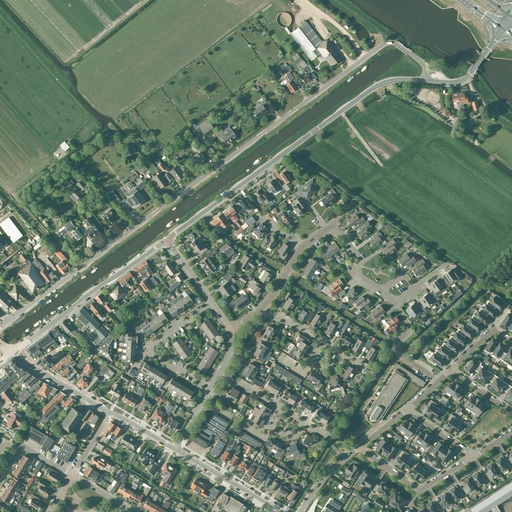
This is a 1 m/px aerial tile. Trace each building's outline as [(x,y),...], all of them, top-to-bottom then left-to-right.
[(277,17),(277,20),(277,23),(279,25),(280,26),(283,27),(285,27),(287,26),(289,25),(291,23),(291,20),(291,17),(290,15),(288,13),(285,12),(283,12),(280,13),(278,15),(277,17)] [(310,58),(311,60),(320,54),(324,58),(325,57),(332,66),(341,58),(334,50),(336,49),(327,39),(324,42),(323,41),(322,42),(306,21),(290,34),(310,58)] [(302,63),(300,63),(303,68),(301,70),(304,75),(301,77),(305,83),(311,78),(310,75),(309,74),(309,73),(313,71),(308,65),(307,66),(303,61),(302,63)] [(297,88),(291,80),(294,78),(290,72),(286,74),(287,76),(284,78),(288,83),(286,85),(292,92),(297,88)] [(458,93),(460,104),(469,103),(468,96),(465,97),(465,92),(458,93)] [(255,115),(253,116),(255,119),(258,118),(267,111),(264,108),(268,104),(264,99),(258,104),(260,106),(252,111),(255,115)] [(457,117),(455,119),(453,123),(457,126),(461,120),(457,117)] [(465,121),(460,127),(465,131),(470,125),(465,121)] [(205,122),(199,127),(202,131),(201,132),(205,137),(214,129),(209,122),(206,123),(205,122)] [(226,128),(222,132),(223,134),(218,137),(222,142),(224,140),(226,144),(230,141),(231,141),(233,140),(233,139),(237,136),(232,129),(229,131),(226,128)] [(64,141),(60,145),(65,151),(69,147),(64,141)] [(203,161),(207,158),(209,156),(203,148),(200,150),(201,151),(194,156),(200,164),(200,163),(201,164),(203,162),(203,161)] [(159,161),(156,163),(158,165),(157,167),(159,170),(160,169),(162,171),(166,168),(162,162),(161,163),(159,161)] [(138,166),(136,168),(141,174),(148,169),(145,164),(143,162),(141,164),(138,166)] [(176,167),(170,171),(178,181),(183,177),(176,167)] [(280,175),(286,183),(282,186),(285,191),(288,194),(291,191),(287,186),(289,184),(288,182),(291,180),(285,171),(280,175)] [(159,173),(153,178),(161,188),(167,184),(159,173)] [(311,184),(311,180),(311,179),(296,191),(297,192),(299,196),(301,198),(304,195),(307,198),(309,196),(310,193),(313,193),(316,191),(311,184)] [(285,191),(282,186),(280,183),(277,186),(273,180),(267,184),(268,187),(267,188),(266,189),(268,192),(269,192),(271,191),(273,193),(279,189),(282,193),(285,191)] [(81,181),(76,185),(81,191),(86,187),(81,181)] [(143,181),(137,186),(140,190),(146,185),(143,181)] [(129,197),(126,199),(131,206),(134,204),(136,206),(144,200),(135,188),(131,192),(133,194),(129,197)] [(336,200),(334,198),(337,195),(332,188),(329,191),(331,193),(326,197),(327,197),(322,201),(327,207),(330,205),(330,204),(336,200)] [(76,189),(69,195),(74,201),(81,195),(76,189)] [(267,194),(265,192),(263,194),(260,190),(254,194),(260,203),(264,200),(266,203),(270,199),(267,194)] [(112,191),(108,194),(111,197),(116,203),(120,200),(115,194),(112,191)] [(299,215),(305,211),(303,208),(306,206),(303,202),(299,197),(294,201),(297,204),(292,207),(299,215)] [(251,210),(255,207),(250,200),(248,198),(246,200),(244,198),(239,201),(242,205),(241,205),(245,211),(249,207),(251,210)] [(229,208),(228,210),(232,215),(235,219),(237,218),(234,214),(236,212),(232,206),(231,207),(231,206),(229,208)] [(105,214),(107,216),(104,219),(109,226),(115,221),(112,218),(116,215),(112,211),(111,212),(110,210),(105,214)] [(228,219),(229,217),(230,219),(231,218),(233,221),(235,219),(232,215),(228,210),(226,211),(226,210),(223,212),(224,212),(223,213),(228,219)] [(280,222),(283,219),(286,224),(291,221),(286,213),(283,215),(281,212),(276,216),(280,222)] [(216,218),(217,218),(216,219),(212,222),(217,228),(220,225),(223,227),(229,222),(226,219),(225,220),(221,215),(218,217),(218,216),(216,218)] [(359,225),(365,221),(362,216),(358,218),(356,215),(348,220),(352,226),(357,222),(359,225)] [(13,224),(8,217),(0,223),(0,225),(2,228),(13,243),(23,236),(13,224)] [(89,227),(85,230),(91,239),(99,233),(93,224),(88,218),(84,221),(89,227)] [(70,221),(64,226),(58,230),(55,233),(56,235),(57,234),(59,238),(61,236),(60,233),(66,229),(68,232),(75,227),(70,221)] [(360,231),(357,233),(361,239),(370,233),(367,229),(371,226),(367,221),(358,228),(360,231)] [(262,234),(264,233),(265,232),(264,231),(266,229),(262,223),(256,227),(254,224),(247,229),(250,233),(253,231),(259,238),(262,236),(263,235),(262,234)] [(77,228),(71,233),(77,240),(83,235),(77,228)] [(374,238),(369,241),(374,247),(382,242),(380,239),(381,235),(378,231),(372,235),(374,238)] [(189,244),(192,248),(200,243),(197,238),(195,240),(194,239),(194,237),(192,234),(190,234),(187,236),(187,238),(189,241),(191,241),(192,242),(189,244)] [(269,238),(266,236),(265,238),(260,245),(264,247),(266,245),(272,249),(278,239),(271,235),(269,238)] [(393,239),(387,243),(385,244),(387,247),(383,250),(388,256),(397,250),(394,246),(396,244),(393,239)] [(41,241),(33,248),(35,251),(43,245),(41,241)] [(335,242),(329,246),(335,253),(336,253),(339,250),(341,253),(343,252),(340,248),(340,249),(335,242)] [(206,247),(204,248),(200,243),(192,248),(196,253),(198,251),(201,255),(207,250),(206,247)] [(235,258),(238,256),(235,252),(230,246),(229,247),(227,243),(219,249),(222,253),(223,252),(228,258),(232,254),(235,258)] [(289,255),(286,254),(290,247),(284,243),(278,252),(283,255),(281,258),(286,261),(289,255)] [(330,257),(331,256),(334,254),(336,257),(338,255),(336,253),(335,253),(329,246),(324,249),(330,257)] [(333,259),(331,256),(330,257),(324,249),(320,253),(325,260),(329,257),(331,260),(333,259)] [(200,264),(204,269),(212,263),(210,260),(214,257),(212,255),(213,255),(211,252),(205,256),(207,259),(200,264)] [(21,270),(18,273),(32,293),(45,283),(43,280),(35,270),(36,269),(31,263),(24,253),(19,256),(23,261),(24,261),(26,263),(19,268),(21,270)] [(398,260),(402,266),(406,264),(408,267),(411,265),(411,264),(416,261),(412,256),(409,258),(406,254),(398,260)] [(69,267),(66,263),(68,261),(63,255),(59,259),(61,261),(59,263),(60,264),(57,267),(62,274),(63,273),(64,274),(65,273),(65,271),(66,270),(69,267)] [(249,264),(253,267),(254,264),(251,262),(252,260),(245,255),(242,260),(243,260),(239,266),(245,270),(249,264)] [(312,258),(308,264),(316,269),(317,268),(319,265),(322,267),(323,265),(320,262),(319,263),(312,258)] [(422,258),(414,264),(416,266),(412,269),(416,276),(426,269),(423,265),(425,263),(422,258)] [(36,259),(32,262),(37,268),(36,269),(35,270),(43,280),(43,279),(49,286),(53,282),(57,279),(52,271),(49,274),(44,267),(44,268),(39,262),(38,262),(36,259)] [(162,271),(165,268),(171,276),(176,272),(167,260),(159,266),(162,271)] [(145,261),(140,265),(146,272),(148,275),(151,272),(152,270),(145,261)] [(215,266),(212,263),(204,269),(208,275),(215,270),(216,272),(223,268),(221,265),(218,267),(216,265),(215,266)] [(308,264),(305,270),(313,274),(314,273),(316,270),(319,272),(320,270),(317,268),(316,269),(308,264)] [(148,275),(146,272),(140,265),(135,268),(141,276),(142,278),(145,276),(147,279),(149,277),(147,275),(148,275)] [(260,280),(263,282),(266,284),(272,275),(269,273),(271,271),(262,266),(261,269),(265,271),(260,280)] [(458,273),(456,271),(454,272),(452,269),(447,272),(452,280),(455,283),(462,278),(458,273)] [(316,277),(317,275),(314,273),(313,274),(305,270),(302,274),(310,279),(312,275),(316,277)] [(447,281),(444,283),(448,287),(451,286),(448,282),(452,280),(447,272),(443,275),(447,281)] [(130,273),(123,277),(126,281),(131,278),(133,280),(135,279),(130,273)] [(127,283),(126,281),(123,277),(119,281),(119,282),(120,284),(121,284),(122,286),(124,285),(126,287),(129,284),(127,283)] [(333,296),(340,291),(338,288),(343,284),(339,279),(331,285),(333,289),(330,292),(333,296)] [(441,292),(448,287),(444,283),(442,284),(438,279),(434,282),(441,292)] [(151,287),(145,280),(139,284),(145,292),(151,287)] [(262,292),(259,290),(262,286),(253,280),(248,287),(253,291),(251,294),(258,298),(262,292)] [(221,291),(220,292),(225,298),(232,292),(228,287),(230,286),(227,282),(219,288),(221,291)] [(437,296),(441,292),(434,282),(429,285),(433,290),(431,292),(434,297),(437,301),(440,299),(437,296)] [(16,301),(19,297),(25,302),(31,298),(24,292),(24,291),(16,284),(7,293),(16,301)] [(115,286),(108,293),(117,303),(129,292),(124,287),(122,288),(119,284),(116,287),(115,286)] [(190,287),(184,291),(185,293),(183,295),(182,294),(180,295),(182,299),(183,299),(188,306),(193,302),(196,299),(196,300),(198,298),(190,287)] [(344,290),(338,294),(342,298),(346,296),(349,300),(357,294),(352,287),(349,290),(347,287),(344,290)] [(0,290),(0,306),(4,310),(8,306),(13,311),(18,307),(4,294),(5,293),(1,289),(0,290)] [(287,300),(283,307),(290,312),(296,302),(289,298),(291,294),(288,292),(284,298),(287,300)] [(108,303),(105,300),(101,294),(95,298),(98,303),(99,302),(100,304),(101,304),(102,305),(103,305),(104,307),(105,306),(109,311),(112,308),(108,303)] [(432,299),(428,294),(423,297),(429,304),(431,307),(433,305),(438,302),(437,301),(434,297),(432,299)] [(233,306),(235,305),(238,309),(248,302),(243,295),(234,302),(233,301),(231,303),(233,306)] [(360,304),(362,307),(359,309),(361,311),(371,304),(367,298),(364,300),(363,299),(364,299),(362,296),(355,301),(358,306),(360,304)] [(183,309),(188,306),(183,299),(182,299),(179,301),(177,297),(175,299),(177,302),(177,303),(178,302),(183,309)] [(425,307),(429,304),(423,297),(419,300),(423,305),(425,307)] [(504,305),(494,297),(491,302),(489,300),(486,303),(495,309),(496,306),(501,310),(501,309),(502,310),(505,306),(504,305)] [(85,305),(88,308),(90,311),(92,310),(100,319),(104,316),(99,310),(100,309),(93,299),(85,305)] [(172,306),(173,306),(178,313),(183,309),(178,302),(177,303),(177,302),(174,304),(172,301),(170,302),(172,306)] [(427,310),(425,307),(423,305),(418,309),(414,303),(410,307),(418,317),(427,310)] [(497,312),(486,304),(483,309),(481,307),(479,310),(487,316),(489,313),(494,317),(494,316),(495,317),(498,313),(497,312)] [(178,313),(173,306),(172,306),(169,308),(167,305),(165,306),(164,305),(162,307),(163,308),(167,314),(170,313),(173,317),(178,313)] [(382,320),(379,316),(384,311),(380,305),(372,311),(377,318),(374,320),(376,324),(382,320)] [(406,310),(410,315),(407,317),(411,322),(418,317),(410,307),(406,310)] [(98,346),(94,348),(94,350),(113,362),(113,338),(109,334),(107,332),(102,327),(83,308),(76,315),(86,325),(81,330),(88,336),(89,335),(97,344),(98,344),(98,346)] [(154,313),(157,317),(163,324),(168,320),(165,316),(167,314),(163,308),(160,309),(162,313),(159,315),(157,312),(154,313)] [(305,319),(309,321),(313,314),(308,311),(307,313),(303,310),(298,319),(303,322),(305,319)] [(490,320),(489,319),(490,319),(479,311),(476,316),(474,314),(472,317),(480,323),(482,320),(486,324),(487,323),(488,324),(490,320)] [(109,321),(114,316),(110,312),(105,316),(109,321)] [(502,324),(501,325),(505,328),(505,327),(506,327),(509,323),(510,324),(511,325),(511,324),(511,313),(510,312),(501,324),(502,324)] [(316,314),(310,324),(316,328),(322,318),(316,314)] [(152,321),(153,320),(158,328),(163,324),(157,317),(154,319),(152,316),(150,317),(152,320),(152,321)] [(398,327),(396,325),(399,322),(396,317),(387,323),(390,326),(386,329),(389,334),(398,327)] [(472,318),(466,326),(472,330),(474,327),(479,331),(479,330),(480,331),(483,327),(482,326),(472,318)] [(153,331),(158,328),(153,320),(152,321),(152,320),(149,323),(147,319),(144,321),(147,324),(153,331)] [(203,329),(203,330),(211,324),(208,319),(200,325),(199,324),(196,327),(197,328),(200,326),(203,329)] [(75,337),(78,334),(65,320),(59,325),(68,333),(70,331),(75,337)] [(338,327),(341,329),(344,323),(340,320),(336,326),(331,323),(325,333),(332,337),(338,327)] [(345,322),(340,330),(343,332),(348,323),(345,322)] [(147,324),(144,326),(142,323),(140,324),(142,328),(142,327),(148,335),(153,331),(147,324)] [(204,331),(206,334),(207,334),(207,335),(215,329),(211,324),(203,330),(203,329),(200,332),(201,333),(204,331)] [(474,333),(475,333),(464,325),(461,330),(459,328),(457,331),(465,337),(467,334),(471,338),(472,337),(473,338),(475,334),(474,333)] [(269,326),(265,331),(273,336),(275,332),(278,334),(281,330),(276,326),(274,329),(269,326)] [(56,327),(50,331),(54,337),(61,333),(56,327)] [(207,335),(207,334),(206,334),(203,337),(204,338),(208,336),(211,340),(219,334),(215,329),(207,335)] [(267,340),(266,343),(267,344),(271,346),(274,341),(271,339),(273,336),(265,331),(262,337),(267,340)] [(29,353),(30,355),(32,353),(35,357),(44,351),(43,349),(55,341),(49,332),(28,348),(28,347),(26,349),(26,350),(28,353),(29,353)] [(136,337),(132,337),(132,332),(123,332),(123,336),(122,343),(126,343),(136,343),(136,337)] [(467,340),(457,332),(454,337),(451,336),(449,339),(457,344),(459,341),(464,345),(464,344),(465,345),(468,341),(467,340)] [(343,333),(338,341),(347,347),(352,339),(343,333)] [(299,337),(296,341),(300,343),(297,347),(305,352),(309,346),(303,342),(305,340),(299,337)] [(184,344),(188,341),(186,340),(183,342),(180,338),(172,344),(176,349),(184,343),(184,344)] [(368,338),(364,346),(369,349),(373,341),(368,338)] [(488,345),(485,349),(492,353),(493,354),(497,348),(496,347),(495,346),(498,341),(497,341),(498,340),(494,338),(493,338),(491,341),(490,341),(489,341),(488,341),(488,342),(487,342),(487,343),(487,344),(487,345),(488,345)] [(358,353),(364,343),(358,339),(352,349),(358,353)] [(459,348),(460,347),(449,339),(446,344),(444,343),(442,346),(450,351),(452,349),(457,352),(457,351),(458,352),(460,348),(459,348)] [(85,341),(81,345),(88,352),(92,347),(85,341)] [(59,351),(67,346),(65,342),(57,347),(59,351)] [(187,347),(184,344),(184,343),(176,349),(180,354),(187,348),(188,349),(191,346),(190,345),(187,347)] [(273,347),(271,346),(267,344),(266,346),(260,343),(257,349),(264,353),(266,350),(270,352),(273,347)] [(497,348),(493,354),(496,356),(495,357),(495,358),(499,361),(500,359),(505,353),(502,351),(505,347),(504,346),(505,345),(502,343),(501,344),(500,343),(497,348)] [(209,348),(207,351),(207,352),(216,357),(219,352),(210,347),(211,346),(207,344),(206,346),(209,348)] [(294,345),(289,354),(294,357),(296,354),(302,358),(305,352),(297,347),(294,345)] [(444,356),(449,359),(450,358),(450,359),(453,355),(452,355),(452,354),(442,346),(439,351),(437,350),(435,353),(443,358),(444,356)] [(371,347),(365,357),(371,361),(378,351),(371,347)] [(77,348),(69,354),(71,356),(79,350),(77,348)] [(194,350),(190,352),(188,349),(187,348),(180,354),(183,359),(191,353),(192,354),(195,351),(194,350)] [(203,351),(206,353),(204,356),(204,357),(212,362),(216,357),(207,352),(207,351),(204,349),(203,351)] [(264,354),(264,353),(257,349),(253,354),(259,357),(257,360),(263,363),(264,361),(264,360),(267,355),(264,354)] [(505,353),(500,359),(503,361),(504,359),(509,363),(511,357),(511,350),(510,349),(509,351),(507,355),(505,353)] [(55,362),(62,357),(59,352),(50,358),(47,356),(45,357),(42,362),(50,368),(55,362)] [(437,363),(442,366),(442,365),(443,366),(446,362),(445,362),(445,361),(433,352),(430,357),(429,357),(427,360),(435,365),(437,363)] [(201,362),(200,362),(209,368),(212,362),(204,357),(204,356),(201,354),(199,356),(203,358),(201,362)] [(67,367),(74,361),(69,355),(50,369),(56,372),(62,368),(63,370),(67,367)] [(126,355),(126,356),(122,356),(121,359),(121,362),(123,362),(123,365),(129,365),(129,362),(135,362),(135,356),(126,355)] [(1,394),(7,390),(11,386),(10,385),(19,378),(19,377),(27,372),(24,370),(21,368),(18,366),(15,362),(15,361),(14,358),(12,358),(9,361),(8,363),(1,368),(6,374),(5,375),(0,378),(0,393),(0,394),(1,394)] [(91,365),(89,364),(92,361),(90,359),(86,363),(88,364),(83,370),(85,372),(83,375),(86,377),(85,378),(83,376),(82,377),(80,379),(77,384),(80,387),(83,389),(90,382),(86,379),(87,377),(88,377),(90,376),(89,375),(94,368),(92,367),(93,365),(92,364),(91,365)] [(209,368),(200,362),(201,362),(197,360),(196,361),(200,364),(197,368),(206,373),(209,368)] [(473,369),(476,371),(480,365),(481,365),(482,363),(479,361),(477,363),(473,360),(471,363),(470,363),(470,362),(469,362),(468,363),(467,363),(467,364),(467,365),(467,366),(467,367),(468,367),(465,370),(466,371),(465,372),(469,374),(470,373),(470,374),(473,369)] [(145,363),(143,367),(140,365),(137,372),(139,373),(141,371),(144,373),(142,376),(145,378),(147,374),(146,374),(151,366),(145,363)] [(257,368),(250,363),(246,369),(255,374),(257,371),(262,374),(266,368),(259,364),(257,368)] [(423,387),(426,382),(396,363),(393,368),(396,369),(395,371),(396,372),(368,414),(371,416),(371,417),(371,418),(371,419),(372,419),(373,420),(374,420),(375,419),(379,421),(407,378),(403,376),(404,375),(423,387)] [(75,370),(71,365),(59,374),(70,381),(77,373),(75,370),(70,374),(75,370)] [(483,367),(481,365),(480,365),(476,371),(479,373),(476,376),(474,378),(479,381),(480,380),(487,371),(486,371),(482,368),(483,367)] [(104,366),(99,372),(95,376),(84,389),(90,392),(100,380),(99,379),(103,375),(108,380),(114,373),(109,368),(108,370),(104,366)] [(156,369),(151,366),(146,374),(147,374),(150,376),(148,380),(150,381),(152,377),(156,369)] [(349,366),(342,376),(349,381),(356,371),(349,366)] [(162,372),(156,369),(152,377),(155,379),(153,383),(155,384),(157,381),(157,380),(162,372)] [(253,377),(255,374),(246,369),(243,375),(252,380),(251,382),(257,385),(259,381),(253,377)] [(486,371),(487,371),(480,380),(481,381),(480,382),(485,385),(486,383),(488,379),(491,381),(495,375),(488,370),(486,371)] [(319,386),(316,390),(319,392),(324,385),(319,382),(322,377),(312,371),(307,378),(319,386)] [(21,378),(24,383),(33,375),(28,372),(21,378)] [(163,384),(167,376),(162,372),(157,380),(157,381),(160,382),(158,386),(161,387),(163,384)] [(33,375),(24,383),(25,383),(24,384),(27,388),(37,379),(33,375)] [(126,381),(125,383),(128,385),(131,380),(123,375),(121,378),(126,381)] [(265,388),(270,391),(275,383),(271,381),(273,378),(269,375),(265,381),(268,382),(265,388)] [(494,390),(495,391),(503,380),(495,375),(491,381),(493,383),(491,386),(489,388),(494,391),(494,390)] [(332,380),(328,381),(330,389),(340,386),(337,376),(331,378),(332,380)] [(171,389),(169,392),(171,394),(174,390),(173,390),(178,382),(172,379),(167,387),(171,389)] [(32,393),(33,394),(40,388),(43,382),(39,380),(29,389),(32,393)] [(132,384),(133,385),(135,383),(131,380),(127,388),(129,389),(132,384)] [(510,385),(503,380),(495,391),(496,391),(495,392),(500,395),(501,393),(503,390),(506,391),(510,385)] [(37,396),(39,393),(49,400),(52,395),(49,393),(52,387),(43,382),(40,388),(33,394),(37,396)] [(179,383),(178,382),(173,390),(174,390),(176,392),(174,396),(177,397),(179,394),(179,393),(178,393),(183,385),(182,385),(183,384),(180,382),(179,383)] [(276,394),(279,389),(282,391),(285,385),(280,382),(278,385),(275,383),(270,391),(276,394)] [(447,392),(452,395),(459,385),(456,383),(456,384),(454,382),(450,388),(447,386),(443,391),(446,393),(447,392)] [(115,383),(113,387),(110,393),(118,397),(121,391),(117,389),(119,386),(115,383)] [(182,400),(184,397),(184,396),(188,388),(183,385),(178,393),(179,393),(179,394),(182,395),(179,399),(182,400)] [(281,397),(286,401),(291,393),(288,391),(290,388),(285,385),(282,391),(284,392),(281,397)] [(459,385),(452,395),(457,398),(455,400),(458,402),(462,396),(459,394),(463,389),(461,387),(459,385)] [(225,397),(230,400),(235,403),(237,399),(236,398),(240,392),(233,387),(229,394),(228,393),(227,394),(225,397)] [(26,388),(21,392),(16,397),(21,402),(31,394),(26,388)] [(141,388),(138,392),(143,396),(146,391),(141,388)] [(194,398),(191,396),(194,392),(188,388),(184,396),(184,397),(187,398),(185,402),(187,403),(190,405),(194,398)] [(14,399),(11,395),(7,390),(1,394),(6,400),(8,403),(14,399)] [(42,416),(38,421),(44,425),(49,419),(48,418),(53,414),(59,408),(56,404),(60,401),(62,399),(66,395),(61,391),(40,410),(43,413),(41,414),(42,415),(42,416)] [(292,404),(295,399),(298,401),(301,395),(296,392),(294,395),(291,393),(286,401),(292,404)] [(126,394),(122,400),(133,406),(136,400),(132,397),(133,396),(131,395),(130,396),(126,394)] [(239,401),(242,402),(244,404),(248,397),(243,394),(239,401)] [(306,398),(301,395),(298,401),(300,402),(297,407),(303,411),(307,403),(304,401),(306,398)] [(62,405),(64,407),(66,405),(69,408),(76,401),(70,397),(65,403),(64,403),(62,405)] [(468,400),(464,406),(471,411),(479,399),(477,398),(476,398),(474,397),(470,402),(468,400)] [(143,399),(142,402),(138,409),(138,410),(140,411),(141,411),(142,411),(144,412),(147,406),(149,407),(151,403),(143,399)] [(475,416),(477,418),(485,407),(483,405),(484,403),(481,402),(482,401),(479,399),(471,411),(476,414),(475,416)] [(428,415),(430,416),(437,406),(437,407),(438,405),(431,400),(427,405),(429,407),(426,412),(428,414),(428,415)] [(311,405),(307,403),(303,411),(308,414),(311,409),(314,410),(317,405),(313,402),(311,405)] [(167,414),(169,415),(174,407),(169,404),(163,412),(157,409),(152,417),(162,423),(167,414)] [(255,407),(253,410),(263,416),(265,413),(268,415),(271,409),(262,404),(259,409),(255,407)] [(322,408),(317,405),(314,410),(317,412),(313,417),(319,421),(324,413),(320,411),(322,408)] [(443,408),(442,410),(437,407),(437,406),(430,416),(433,418),(435,419),(439,414),(442,416),(446,410),(443,408)] [(85,421),(87,418),(92,411),(88,408),(83,415),(72,407),(60,425),(71,433),(81,419),(85,421)] [(262,419),(263,416),(253,410),(251,413),(253,414),(250,419),(261,426),(264,421),(262,419)] [(101,416),(99,415),(98,415),(93,412),(76,436),(80,439),(84,434),(83,433),(91,422),(95,425),(100,417),(101,416)] [(329,412),(327,415),(324,413),(319,421),(325,424),(328,419),(330,420),(334,415),(329,412)] [(16,424),(20,426),(23,419),(13,413),(6,424),(7,425),(8,426),(9,426),(10,426),(14,428),(16,424)] [(207,452),(214,455),(214,454),(218,456),(227,439),(221,436),(229,422),(214,414),(212,418),(211,417),(208,422),(207,421),(204,425),(202,424),(193,441),(204,448),(207,444),(210,440),(209,439),(211,437),(217,441),(213,448),(210,447),(210,448),(209,448),(208,450),(209,450),(207,452)] [(448,429),(451,431),(459,419),(451,414),(447,420),(450,421),(446,427),(448,428),(448,429)] [(171,418),(166,425),(175,431),(180,423),(171,418)] [(454,432),(456,433),(460,428),(462,430),(465,432),(471,426),(467,423),(465,421),(463,422),(459,419),(451,431),(453,432),(454,432)] [(400,432),(401,430),(405,433),(412,423),(410,421),(409,422),(407,420),(403,426),(401,424),(397,430),(400,432)] [(103,434),(107,436),(110,431),(113,432),(117,426),(110,422),(103,434)] [(412,423),(405,433),(404,435),(412,440),(416,434),(413,433),(417,427),(414,426),(415,425),(412,423)] [(117,435),(119,436),(123,429),(117,426),(113,433),(114,434),(112,437),(115,439),(117,435)] [(41,447),(46,450),(47,451),(54,439),(31,427),(26,436),(42,445),(41,447)] [(417,435),(413,440),(415,442),(414,444),(419,447),(420,446),(421,444),(428,434),(425,432),(425,433),(423,431),(419,437),(417,435)] [(314,440),(316,442),(319,437),(313,433),(311,437),(307,434),(302,443),(308,446),(310,443),(311,444),(314,440)] [(421,444),(420,446),(425,449),(423,451),(421,455),(424,457),(426,453),(425,453),(426,453),(431,445),(429,444),(432,438),(430,437),(431,436),(428,434),(421,444)] [(121,441),(129,446),(134,449),(138,443),(124,435),(121,441)] [(376,449),(381,453),(388,443),(383,439),(384,438),(382,436),(376,441),(380,443),(376,449)] [(63,445),(61,447),(72,454),(74,453),(78,446),(72,443),(73,441),(68,437),(67,439),(64,438),(60,443),(63,445)] [(269,446),(277,451),(275,454),(274,456),(278,458),(280,456),(284,450),(281,448),(283,444),(273,439),(272,442),(268,440),(265,445),(269,447),(269,446)] [(233,448),(235,450),(238,445),(240,441),(238,440),(236,444),(234,442),(228,452),(226,451),(221,458),(227,461),(231,454),(231,453),(233,448)] [(439,442),(435,448),(432,446),(428,452),(431,454),(432,452),(437,455),(444,445),(439,442)] [(385,456),(386,456),(392,446),(388,443),(381,453),(382,452),(386,455),(385,456)] [(305,456),(302,448),(300,449),(299,447),(297,446),(296,446),(296,444),(288,447),(289,451),(286,452),(287,455),(289,455),(290,459),(294,457),(294,456),(300,454),(301,457),(305,456)] [(240,446),(238,445),(235,450),(238,451),(236,453),(235,454),(234,455),(229,463),(235,466),(240,458),(237,457),(240,451),(239,450),(240,446)] [(444,446),(444,445),(437,455),(438,455),(440,456),(442,458),(441,458),(442,459),(448,449),(448,448),(448,449),(444,446)] [(106,446),(102,452),(109,456),(113,451),(106,446)] [(392,446),(386,456),(390,459),(394,453),(397,455),(401,449),(398,448),(397,449),(392,446)] [(64,460),(67,462),(72,454),(61,447),(56,456),(62,460),(64,460)] [(453,452),(448,449),(442,459),(446,462),(445,464),(447,465),(453,461),(449,458),(453,452)] [(154,463),(153,462),(156,456),(145,450),(140,457),(143,459),(142,463),(147,466),(149,462),(153,465),(149,472),(153,475),(159,465),(154,462),(154,463)] [(399,465),(401,467),(408,457),(403,454),(405,452),(402,450),(398,456),(401,458),(397,463),(399,464),(399,465)] [(24,455),(21,460),(29,465),(30,462),(33,463),(35,459),(30,456),(28,458),(24,455)] [(100,457),(99,460),(94,457),(94,458),(93,458),(92,460),(92,461),(98,465),(97,466),(101,469),(102,469),(103,469),(104,469),(105,469),(106,468),(106,467),(108,468),(110,467),(112,464),(100,457)] [(407,470),(410,464),(413,466),(417,460),(414,459),(413,460),(408,457),(401,467),(404,469),(404,468),(407,470)] [(507,460),(503,462),(501,459),(500,458),(496,460),(497,462),(496,462),(503,473),(509,470),(507,468),(511,466),(507,460)] [(243,461),(242,461),(238,468),(239,469),(239,470),(240,471),(241,470),(242,470),(245,471),(250,462),(244,459),(243,461)] [(27,467),(29,465),(21,460),(18,465),(26,469),(29,471),(31,469),(27,467)] [(419,462),(417,460),(413,466),(415,468),(412,473),(414,475),(413,475),(416,477),(423,467),(418,464),(419,462)] [(258,464),(253,461),(246,473),(251,476),(258,464)] [(165,481),(168,483),(176,470),(166,464),(160,473),(165,476),(163,480),(164,480),(163,481),(162,480),(159,485),(163,487),(166,483),(165,482),(165,481)] [(492,478),(498,474),(492,464),(492,465),(491,464),(487,466),(488,467),(487,468),(489,471),(486,474),(491,482),(493,480),(492,478)] [(23,474),(26,469),(18,465),(15,469),(25,475),(23,474)] [(352,467),(350,465),(346,471),(348,473),(350,475),(352,476),(355,478),(360,469),(358,467),(356,466),(354,465),(352,467)] [(101,479),(103,475),(95,470),(95,469),(92,468),(89,466),(89,467),(88,466),(87,466),(86,468),(86,469),(87,469),(87,470),(96,476),(99,478),(101,479)] [(54,470),(48,467),(45,472),(49,474),(47,477),(55,482),(58,477),(52,473),(54,470)] [(427,470),(423,467),(416,477),(419,479),(419,478),(421,480),(425,475),(427,476),(431,471),(429,469),(427,470)] [(252,477),(257,479),(262,470),(260,469),(258,468),(256,469),(252,477)] [(264,468),(262,470),(257,479),(261,482),(265,475),(267,473),(265,472),(266,469),(264,468)] [(23,477),(25,475),(15,469),(12,474),(16,476),(15,478),(21,482),(22,480),(23,480),(24,478),(23,477)] [(84,470),(84,472),(84,473),(84,474),(90,477),(89,479),(96,483),(99,478),(96,476),(87,470),(86,470),(84,470)] [(364,472),(358,480),(365,485),(365,484),(370,487),(374,482),(369,478),(371,476),(370,476),(370,475),(368,473),(367,473),(364,472)] [(484,475),(480,477),(478,473),(478,474),(477,473),(473,475),(474,476),(473,477),(479,486),(488,480),(484,475)] [(272,480),(271,479),(273,477),(269,474),(264,483),(268,486),(272,480)] [(9,482),(10,482),(9,484),(16,489),(19,484),(20,485),(22,482),(21,482),(15,478),(14,481),(11,479),(11,480),(10,480),(9,480),(9,481),(9,482)] [(270,487),(272,489),(275,490),(278,483),(277,483),(279,480),(275,478),(270,487)] [(471,494),(477,491),(469,479),(469,480),(468,478),(464,481),(465,482),(464,482),(466,486),(463,488),(466,494),(470,492),(471,494)] [(197,494),(200,495),(203,497),(206,493),(202,491),(206,485),(202,482),(202,483),(195,479),(191,486),(198,491),(197,493),(197,494)] [(40,485),(37,491),(46,496),(50,490),(43,487),(45,483),(40,480),(37,483),(40,485)] [(136,484),(134,482),(130,490),(127,488),(123,494),(128,497),(136,484)] [(118,491),(123,494),(127,488),(127,486),(125,485),(125,484),(123,483),(118,491)] [(511,483),(473,508),(471,509),(473,511),(486,511),(491,509),(493,511),(499,511),(501,511),(497,505),(511,495),(511,483)] [(15,490),(16,489),(9,484),(7,486),(6,486),(5,487),(5,488),(6,488),(6,489),(15,494),(18,496),(19,493),(15,490)] [(128,497),(133,500),(137,494),(134,492),(138,485),(136,484),(128,497)] [(282,484),(277,491),(285,496),(289,489),(282,484)] [(291,490),(287,497),(292,500),(300,488),(293,484),(290,489),(291,490)] [(385,486),(382,484),(380,486),(377,484),(374,489),(377,491),(377,490),(386,497),(391,490),(388,488),(388,487),(387,488),(385,486),(386,486),(385,486)] [(141,494),(140,496),(137,494),(133,500),(138,503),(140,500),(143,496),(145,497),(150,489),(148,488),(146,487),(142,494),(141,494)] [(461,489),(457,492),(455,488),(455,489),(454,487),(450,490),(451,491),(450,491),(456,501),(465,495),(461,489)] [(206,493),(203,497),(202,498),(205,499),(206,498),(211,502),(214,497),(215,498),(220,491),(214,488),(209,495),(209,494),(208,495),(206,493)] [(14,497),(15,494),(6,489),(3,493),(11,498),(12,496),(14,497)] [(0,498),(3,500),(0,503),(8,508),(10,504),(8,502),(11,498),(3,493),(0,498)] [(218,508),(221,510),(229,497),(228,496),(228,495),(227,494),(226,495),(223,493),(216,505),(219,506),(218,508)] [(443,509),(452,503),(446,494),(445,493),(441,496),(442,497),(441,497),(443,501),(440,503),(443,509)] [(31,500),(29,504),(38,509),(41,504),(36,501),(38,498),(32,494),(29,499),(31,500)] [(395,495),(390,502),(399,508),(404,502),(401,499),(402,498),(399,496),(398,497),(395,495)] [(229,497),(221,510),(219,511),(238,511),(243,504),(234,499),(230,497),(229,497)] [(376,499),(374,502),(382,507),(384,504),(376,499)] [(144,506),(149,509),(152,503),(153,501),(152,500),(151,502),(147,500),(144,506)] [(438,504),(434,506),(432,503),(431,503),(431,502),(427,505),(428,506),(427,506),(430,511),(438,511),(442,510),(438,504)] [(153,511),(157,506),(152,503),(149,509),(153,511)] [(328,504),(322,511),(337,511),(341,506),(335,503),(333,507),(328,504)] [(368,503),(361,508),(363,511),(365,511),(371,509),(368,503)]
